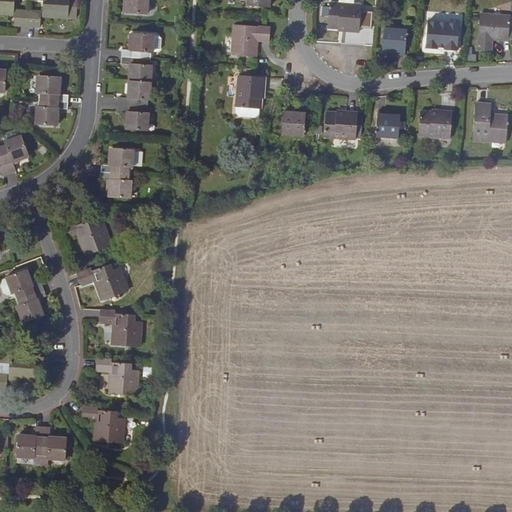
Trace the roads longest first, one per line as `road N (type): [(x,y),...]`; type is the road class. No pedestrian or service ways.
road 1 (residential): [(0,408),(48,401),(71,364),(66,299),(26,191)]
road 2 (residential): [(299,0),(298,40),(339,82),(511,74)]
road 3 (unclassified): [(26,191),(72,151),(88,49)]
